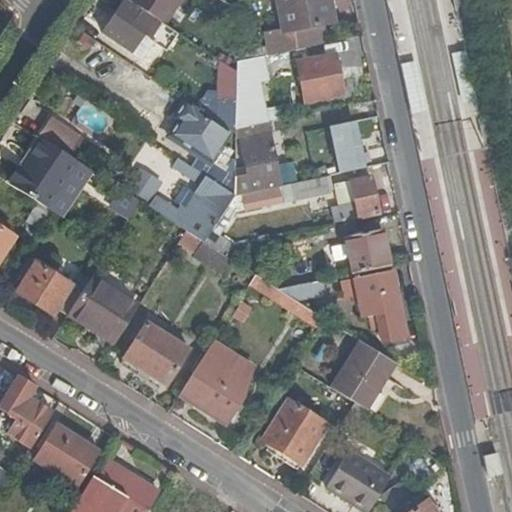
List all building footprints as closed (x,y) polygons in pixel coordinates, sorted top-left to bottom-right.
[(128,0),(126,4),(138,12),(158,25),(175,0),(128,0)] [(275,0),(283,35),(268,39),(271,50),(272,57),(298,52),(322,47),(324,47),(320,28),(331,25),(326,0),(275,0)] [(126,4),(121,1),(101,33),(117,44),(131,53),(144,36),(129,26),(130,24),(138,12),(126,4)] [(138,12),(130,24),(155,39),(162,28),(158,25),(138,12)] [(233,33),(233,19),(224,18),(224,32),(233,33)] [(101,33),(94,43),(111,54),(117,44),(101,33)] [(338,57),(325,59),(322,47),(298,52),(309,102),(346,95),(338,57)] [(271,50),(234,58),(234,66),(272,57),(271,50)] [(197,80),(181,103),(231,137),(231,131),(233,87),(234,75),(214,62),(215,91),(197,80)] [(153,67),(145,79),(164,91),(172,79),(153,67)] [(244,85),(233,87),(231,131),(248,128),(246,112),(244,85)] [(174,141),(205,161),(195,175),(229,197),(230,178),(222,173),(228,163),(225,161),(229,154),(220,149),(227,138),(192,115),(174,141)] [(231,131),(231,137),(231,147),(237,145),(263,140),(260,125),(248,128),(231,131)] [(39,141),(33,137),(24,151),(30,155),(39,141)] [(242,169),(230,171),(230,178),(229,197),(232,199),(243,197),(275,189),(278,189),(267,140),(263,140),(237,145),(242,169)] [(39,141),(30,155),(10,188),(37,205),(45,210),(74,164),(39,141)] [(362,153),(332,159),(335,172),(363,166),(362,153)] [(182,166),(173,160),(167,168),(177,174),(182,166)] [(195,186),(175,213),(155,200),(148,210),(182,233),(185,234),(200,244),(208,232),(231,199),(232,199),(229,197),(195,175),(182,166),(177,174),(195,186)] [(291,195),(293,202),(325,196),(330,195),(326,179),(288,187),(278,189),(275,189),(277,198),(291,195)] [(338,187),(339,193),(330,195),(325,196),(332,224),(374,216),(366,180),(348,183),(348,185),(338,187)] [(155,200),(148,196),(141,206),(148,210),(155,200)] [(232,199),(231,199),(208,232),(216,238),(243,197),(232,199)] [(37,205),(26,222),(37,229),(48,211),(45,210),(37,205)] [(200,244),(201,244),(214,253),(233,249),(216,238),(208,232),(200,244)] [(0,257),(11,240),(0,233),(0,257)] [(185,234),(178,244),(194,255),(201,244),(200,244),(185,234)] [(376,234),(339,242),(346,277),(384,270),(376,234)] [(191,260),(221,279),(231,263),(214,253),(201,244),(194,255),(191,260)] [(49,317),(52,312),(62,318),(65,314),(77,296),(31,266),(13,295),(49,317)] [(252,277),(246,287),(316,331),(321,322),(294,304),(275,292),(252,277)] [(346,277),(303,286),(307,301),(350,292),(346,277)] [(87,279),(77,296),(65,314),(111,343),(133,308),(87,279)] [(303,286),(275,292),(294,304),(307,301),(303,286)] [(398,343),(387,294),(366,298),(377,347),(398,343)] [(162,388),(185,354),(143,328),(120,361),(162,388)] [(211,340),(206,349),(249,376),(253,367),(211,340)] [(390,366),(355,343),(329,390),(350,404),(363,412),(390,366)] [(249,376),(206,349),(175,396),(222,426),(237,403),(249,376)] [(0,412),(11,421),(3,434),(27,450),(49,414),(25,399),(32,389),(14,377),(0,398),(0,412)] [(322,427),(284,403),(258,444),(295,467),(322,427)] [(54,428),(30,465),(55,480),(72,491),(95,454),(54,428)] [(343,452),(321,489),(356,511),(363,511),(385,478),(343,452)] [(500,477),(496,455),(483,457),(487,479),(500,477)] [(9,477),(0,471),(0,487),(2,489),(9,477)] [(55,480),(49,488),(66,499),(72,491),(55,480)] [(116,511),(122,503),(88,480),(67,511),(116,511)] [(180,511),(161,500),(153,511),(180,511)] [(426,511),(421,503),(407,511),(426,511)]
